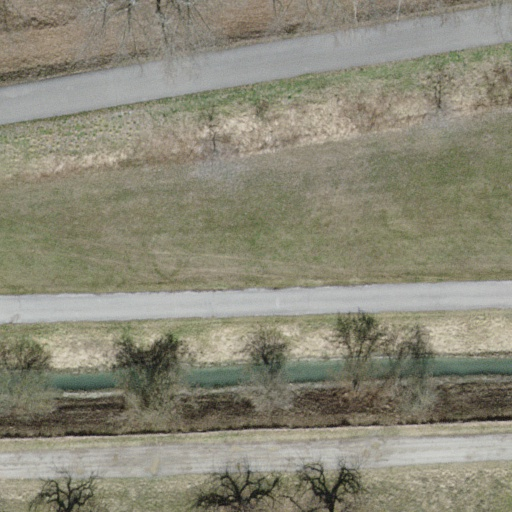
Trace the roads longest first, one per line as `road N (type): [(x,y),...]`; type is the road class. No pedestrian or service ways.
road 1 (track): [(0,107),(511,28)]
road 2 (track): [(511,447),(0,465)]
road 3 (track): [(511,308),(0,321)]
